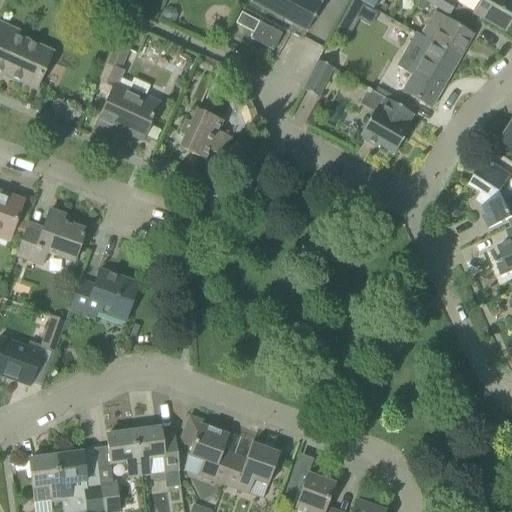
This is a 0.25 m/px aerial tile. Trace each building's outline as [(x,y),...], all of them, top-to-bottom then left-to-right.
[(304,39),(319,11),(298,0),(252,0),(247,9),(304,39)] [(423,0),(449,15),(456,2),(452,0),(423,0)] [(511,14),(510,14),(511,10),(511,1),(509,0),(473,0),(479,3),(473,15),(503,32),(511,17),(511,14)] [(431,42),(460,58),(472,35),(434,13),(420,37),(431,43),(431,42)] [(272,52),(281,35),(241,14),(235,24),(253,34),(250,40),(272,52)] [(341,20),(335,31),(347,37),(353,27),(341,20)] [(0,74),(35,90),(51,54),(0,30),(0,74)] [(411,78),(402,93),(430,110),(460,58),(431,42),(431,43),(420,37),(400,72),(411,78)] [(117,78),(128,51),(129,50),(116,44),(103,72),(117,78)] [(332,70),(319,63),(317,62),(303,91),(318,98),(332,70)] [(115,84),(96,125),(114,133),(116,130),(141,141),(158,105),(115,84)] [(260,127),(248,98),(242,100),(244,106),(239,115),(243,125),(252,130),(260,127)] [(405,128),(412,116),(384,100),(377,112),(374,110),(358,139),(376,149),(377,146),(393,155),(408,129),(405,128)] [(187,119),(179,137),(180,137),(181,135),(184,137),(179,149),(204,161),(208,151),(222,157),(231,139),(217,132),(221,122),(196,111),(190,124),(187,122),(188,120),(187,119)] [(511,125),(501,143),(511,149),(511,125)] [(489,229),(506,220),(511,228),(511,227),(511,163),(498,154),(492,165),(485,161),(475,176),(469,186),(481,194),(476,202),(481,206),(482,205),(486,215),(483,216),(489,229)] [(0,229),(10,234),(23,201),(6,195),(4,199),(0,197),(0,229)] [(40,235),(25,229),(15,257),(42,266),(47,254),(73,264),(84,231),(62,223),(64,216),(49,211),(40,235)] [(511,227),(511,228),(505,231),(511,242),(498,248),(504,262),(498,265),(495,259),(494,260),(502,278),(511,273),(511,227)] [(94,287),(79,282),(69,310),(93,319),(98,305),(125,315),(123,322),(124,322),(137,285),(99,272),(94,287)] [(50,319),(39,350),(55,354),(64,324),(50,319)] [(28,386),(38,359),(40,353),(0,337),(0,376),(4,378),(4,375),(28,384),(27,386),(28,386)] [(188,417),(182,436),(178,445),(191,449),(188,458),(204,463),(199,477),(222,486),(232,461),(219,456),(227,435),(213,430),(214,426),(188,417)] [(178,473),(176,456),(173,436),(160,438),(159,429),(131,433),(137,476),(148,474),(146,460),(161,458),(163,475),(165,474),(167,490),(179,489),(178,473)] [(105,436),(108,464),(109,464),(109,465),(124,463),(126,477),(137,476),(131,433),(105,436)] [(267,487),(278,454),(251,444),(243,465),(232,461),(222,486),(248,495),(253,482),(267,487)] [(82,453),(54,457),(60,501),(83,498),(84,511),(101,511),(95,466),(84,468),(82,453)] [(34,504),(60,501),(54,457),(28,461),(34,504)] [(109,464),(108,464),(95,466),(101,511),(118,511),(115,483),(112,484),(109,465),(109,464)] [(307,476),(303,485),(295,508),(294,511),(295,511),(333,511),(324,509),(333,485),(307,476)] [(381,511),(355,502),(351,511),(381,511)]
